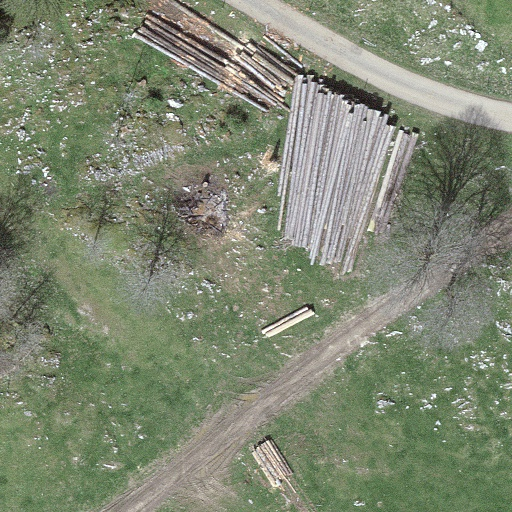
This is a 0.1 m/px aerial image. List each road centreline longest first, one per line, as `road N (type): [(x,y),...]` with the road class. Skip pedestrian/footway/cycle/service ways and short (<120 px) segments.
road 1 (track): [(138,511),(296,379),(511,217)]
road 2 (unclassified): [(511,120),(393,80),(248,0)]
